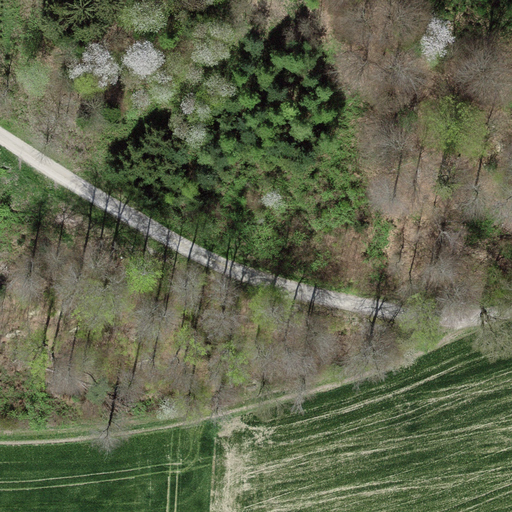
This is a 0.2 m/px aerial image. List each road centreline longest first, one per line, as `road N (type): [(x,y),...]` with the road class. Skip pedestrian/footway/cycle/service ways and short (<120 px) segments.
road 1 (track): [(511,310),(445,319),(315,299),(158,233),(0,137)]
road 2 (track): [(0,436),(180,420),(394,360),(489,315)]
